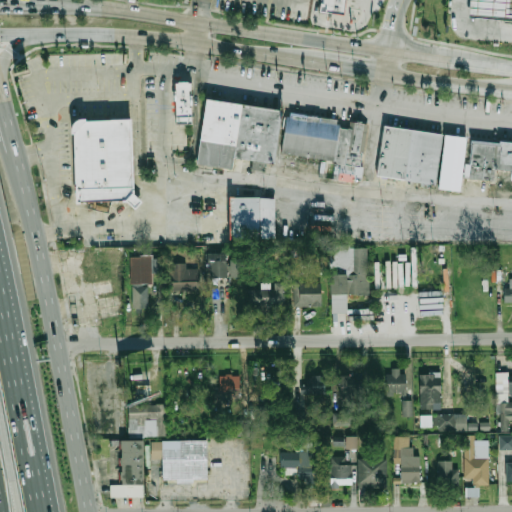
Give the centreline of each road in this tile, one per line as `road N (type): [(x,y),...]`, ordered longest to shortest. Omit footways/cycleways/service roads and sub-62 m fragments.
road 1 (residential): [(511,338),(61,344)]
road 2 (primary): [(93,511),(18,155)]
road 3 (secondary): [(388,50),(45,3)]
road 4 (secondary): [(0,35),(165,38),(309,63)]
road 5 (motorway): [(48,511),(0,265)]
road 6 (secondary): [(385,74),(510,89)]
